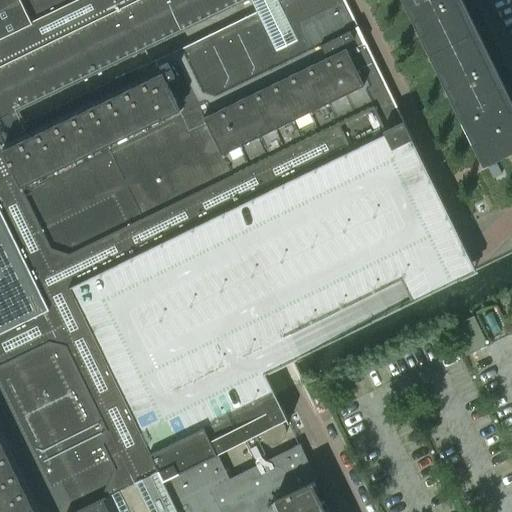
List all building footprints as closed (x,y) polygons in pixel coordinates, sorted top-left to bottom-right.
[(0,179),(13,173),(0,146),(0,134),(24,123),(18,111),(46,98),(85,79),(124,60),(150,48),(163,41),(202,23),(241,4),(248,0),(82,0),(31,25),(31,24),(29,25),(0,38),(0,179)] [(0,0),(0,38),(29,25),(31,24),(31,25),(82,0),(0,0)] [(167,55),(166,55),(172,68),(170,69),(174,77),(166,81),(179,109),(181,113),(198,104),(310,50),(297,23),(343,0),(279,0),(278,0),(278,1),(200,39),(167,55)] [(310,50),(198,104),(204,116),(222,153),(224,158),(226,158),(242,150),(277,133),(294,124),(312,116),(330,107),(347,99),(383,81),(367,49),(363,42),(360,35),(343,0),(297,23),(310,50)] [(511,104),(461,0),(405,0),(483,159),(511,145),(511,104)] [(49,111),(24,123),(0,134),(0,146),(13,173),(19,185),(22,190),(75,165),(93,156),(110,148),(111,148),(108,143),(126,135),(143,126),(161,118),(179,109),(166,81),(174,77),(170,69),(172,68),(166,55),(137,69),(85,94),(67,102),(49,111)] [(75,165),(22,190),(19,185),(13,173),(0,179),(0,408),(4,416),(12,434),(29,469),(46,504),(50,511),(72,511),(102,498),(107,495),(114,511),(116,511),(279,511),(274,502),(312,484),(317,481),(312,471),(299,445),(280,411),(234,316),(444,213),(408,140),(407,131),(393,103),(392,99),(385,86),(383,81),(347,99),(330,107),(312,116),(294,124),(277,133),(242,150),(226,158),(224,158),(222,153),(204,116),(198,104),(181,113),(179,109),(161,118),(143,126),(126,135),(108,143),(111,148),(110,148),(93,156),(75,165)] [(488,167),(488,168),(493,178),(501,174),(496,164),(496,163),(488,167)] [(323,275),(237,317),(265,374),(400,308),(475,272),(467,255),(464,248),(464,247),(455,230),(448,215),(447,215),(323,275)] [(473,316),(452,326),(466,355),(486,345),(473,316)] [(0,511),(114,511),(107,495),(102,498),(72,511),(50,511),(46,504),(29,469),(12,434),(4,416),(0,408),(0,511)] [(331,511),(317,481),(312,484),(274,502),(279,511),(331,511)]
